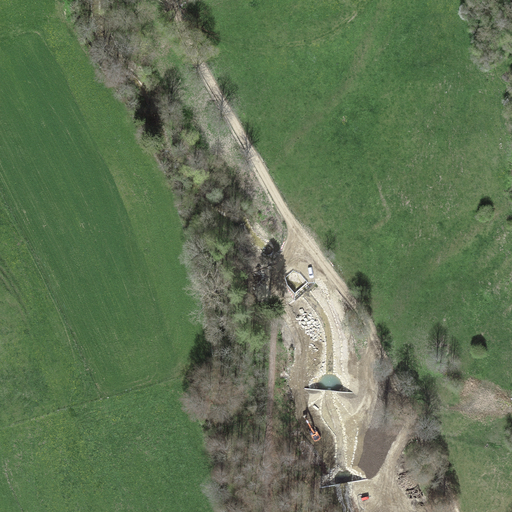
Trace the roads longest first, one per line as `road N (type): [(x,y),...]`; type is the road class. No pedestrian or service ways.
road 1 (track): [(171,0),(279,209),(264,511)]
road 2 (track): [(452,511),(426,430),(356,309),(279,209)]
road 3 (track): [(174,0),(230,41),(273,47),(315,38),(368,0)]
